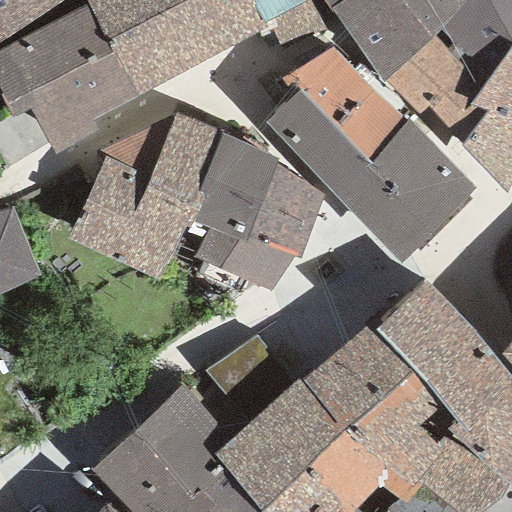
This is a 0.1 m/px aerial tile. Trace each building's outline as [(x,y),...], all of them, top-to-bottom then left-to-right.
[(0,0),(0,40),(61,0),(0,0)] [(83,0),(85,5),(136,98),(265,26),(252,0),(83,0)] [(277,46),(338,22),(329,10),(323,0),(252,0),(265,26),(268,25),(277,46)] [(323,0),(329,10),(343,0),(323,0)] [(343,0),(329,10),(338,22),(381,83),(431,38),(439,32),(465,0),(343,0)] [(511,0),(465,0),(439,32),(478,91),(508,47),(511,48),(511,0)] [(85,5),(0,49),(0,96),(11,118),(28,111),(53,155),(98,130),(92,121),(136,98),(85,5)] [(478,91),(431,38),(381,83),(442,145),(451,138),(460,145),(486,111),(468,106),(478,91)] [(511,48),(508,47),(478,91),(468,106),(486,111),(460,145),(505,194),(511,178),(511,48)] [(280,79),(292,96),(298,91),(334,128),(373,90),(330,48),(280,79)] [(373,90),(334,128),(369,164),(407,121),(373,90)] [(334,128),(298,91),(292,96),(264,123),(399,264),(428,236),(369,164),(334,128)] [(221,134),(173,112),(170,119),(110,261),(158,283),(191,221),(203,195),(197,191),(221,134)] [(110,261),(170,119),(97,152),(104,156),(65,239),(110,261)] [(407,121),(369,164),(428,236),(475,189),(407,121)] [(277,159),(221,134),(197,191),(203,195),(191,221),(208,228),(192,258),(219,270),(237,241),(243,244),(275,165),(277,159)] [(323,194),(275,165),(243,244),(237,241),(219,270),(270,293),(293,256),(299,259),(323,194)] [(0,293),(38,275),(11,207),(0,210),(0,293)] [(511,378),(423,281),(369,332),(460,426),(447,433),(508,487),(511,482),(511,378)] [(369,332),(364,327),(299,380),(388,476),(379,484),(403,505),(419,485),(451,511),(480,511),(508,487),(447,433),(460,426),(369,332)] [(511,340),(500,355),(511,368),(511,340)] [(388,476),(299,380),(230,439),(213,457),(224,471),(260,511),(349,511),(354,508),(379,484),(388,476)] [(230,439),(180,386),(132,435),(167,475),(190,502),(200,493),(224,471),(213,457),(230,439)] [(133,511),(167,475),(132,435),(90,473),(129,511),(133,511)] [(260,511),(224,471),(200,493),(214,508),(209,511),(260,511)] [(133,511),(209,511),(214,508),(200,493),(190,502),(167,475),(133,511)]
